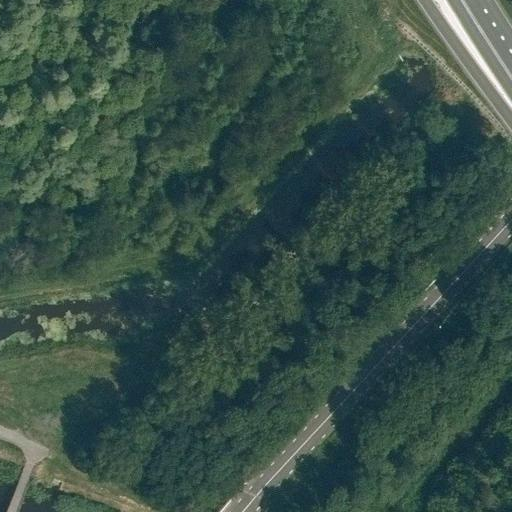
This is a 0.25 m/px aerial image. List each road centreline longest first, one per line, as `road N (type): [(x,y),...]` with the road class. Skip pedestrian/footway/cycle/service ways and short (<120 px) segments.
road 1 (unclassified): [(234,511),(511,218)]
road 2 (trunk): [(424,0),(511,123)]
